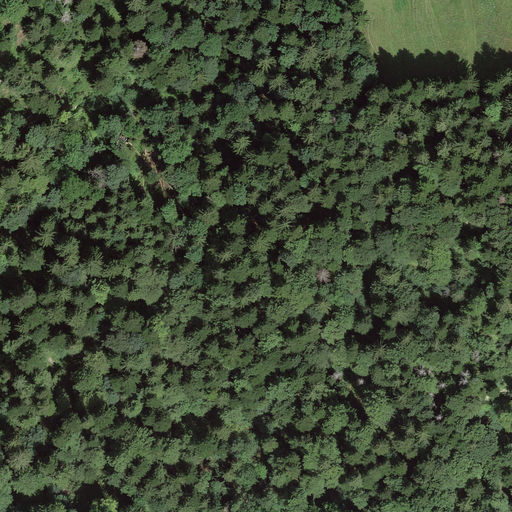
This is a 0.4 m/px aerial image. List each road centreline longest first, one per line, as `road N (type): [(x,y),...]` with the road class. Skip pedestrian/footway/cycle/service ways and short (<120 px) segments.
road 1 (track): [(301,0),(323,107),(314,166),(326,212),(319,218),(307,204),(282,142),(239,100),(172,98),(129,166),(37,211),(39,277),(0,345)]
road 2 (track): [(193,93),(199,112),(228,142),(268,256),(338,343),(385,440),(454,478),(511,486)]
road 3 (track): [(0,376),(12,511)]
